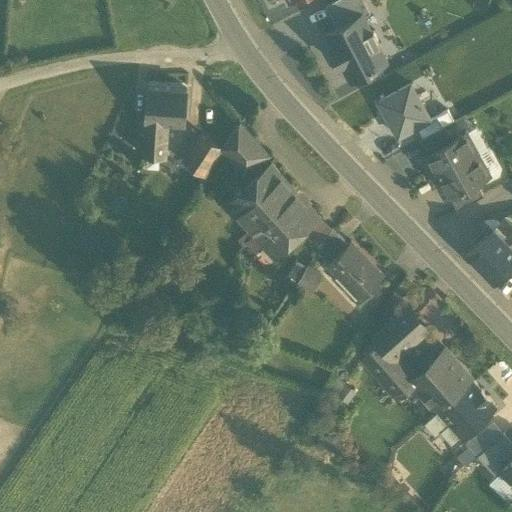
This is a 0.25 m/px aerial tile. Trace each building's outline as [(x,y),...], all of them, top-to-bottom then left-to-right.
[(363,0),(332,0),(325,4),(337,27),(361,15),(362,16),(370,12),(363,0)] [(334,48),(342,63),(350,79),(385,61),(377,45),(380,43),(373,30),(369,31),(362,16),(361,15),(337,27),(326,33),(334,48)] [(342,63),(334,48),(330,50),(338,65),(342,63)] [(398,137),(416,127),(430,119),(410,84),(378,101),(398,137)] [(147,86),(145,120),(145,121),(167,123),(183,124),(186,89),(147,86)] [(448,109),(430,119),(416,127),(422,137),(445,125),(453,120),(448,109)] [(165,156),(167,123),(145,121),(145,120),(136,119),(134,146),(142,147),(142,155),(165,156)] [(222,148),(246,175),(268,154),(239,123),(222,148)] [(419,139),(426,153),(453,138),(445,125),(422,137),(419,139)] [(465,132),(476,153),(487,147),(475,126),(465,132)] [(426,165),(433,177),(476,153),(465,132),(453,138),(426,153),(431,162),(426,165)] [(183,162),(204,176),(222,148),(201,134),(183,162)] [(498,168),(487,147),(476,153),(488,174),(498,168)] [(488,174),(476,153),(433,177),(439,189),(444,186),(449,195),(476,181),(488,174)] [(257,233),(276,253),(289,241),(296,243),(302,238),(305,235),(304,227),(318,215),(271,163),(231,198),(236,204),(233,210),(255,233),(257,233)] [(449,195),(457,209),(483,194),(476,181),(449,195)] [(316,254),(318,250),(331,229),(318,215),(304,227),(305,235),(302,238),(316,254)] [(332,228),(331,229),(318,250),(328,261),(346,244),(332,228)] [(468,253),(495,281),(511,264),(511,249),(492,229),(468,253)] [(327,262),(359,298),(382,276),(349,241),(346,244),(328,261),(327,262)] [(297,284),(311,293),(321,277),(307,268),(297,284)] [(379,343),(392,359),(425,330),(406,308),(373,337),(379,343)] [(399,395),(412,384),(412,382),(391,359),(392,359),(379,343),(364,357),(399,395)] [(412,384),(437,412),(472,380),(446,352),(412,382),(412,384)] [(480,388),(472,380),(437,412),(448,424),(440,431),(453,446),(497,406),(489,398),(490,398),(481,388),(480,388)] [(356,392),(346,384),(336,396),(347,404),(356,392)] [(448,424),(437,412),(429,419),(440,431),(448,424)] [(492,420),(474,436),(485,448),(504,432),(492,420)] [(476,456),(496,476),(502,470),(500,469),(511,457),(511,440),(504,432),(485,448),(476,456)] [(476,456),(485,448),(474,436),(465,444),(476,456)] [(511,457),(500,469),(502,470),(511,481),(511,457)]
